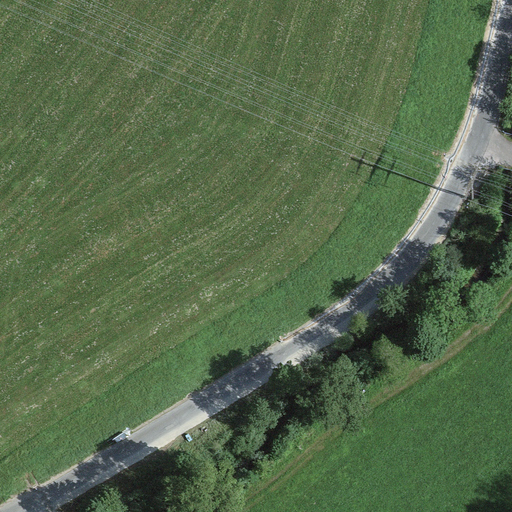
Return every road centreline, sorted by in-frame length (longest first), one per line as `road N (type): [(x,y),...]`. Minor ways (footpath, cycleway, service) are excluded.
road 1 (unclassified): [(511,3),(475,145),(430,229),(390,279),(316,335),(22,511)]
road 2 (track): [(230,511),(488,325),(511,297)]
